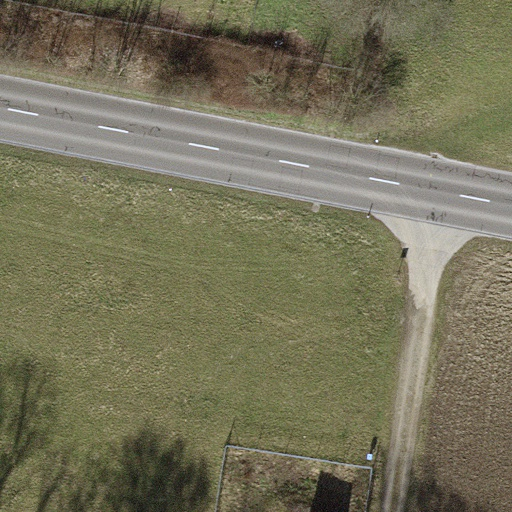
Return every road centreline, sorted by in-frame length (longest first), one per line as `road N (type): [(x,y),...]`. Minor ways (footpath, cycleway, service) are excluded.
road 1 (secondary): [(511,209),(0,112)]
road 2 (track): [(395,511),(440,196)]
